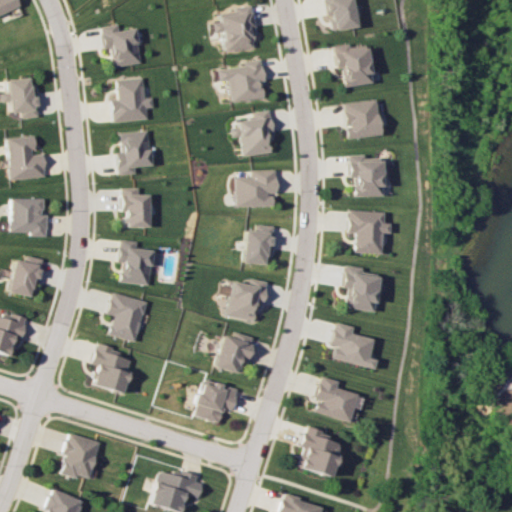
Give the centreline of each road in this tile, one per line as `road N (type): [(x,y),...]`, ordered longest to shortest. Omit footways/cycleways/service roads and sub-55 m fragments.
road 1 (residential): [(284,0),(307,207),(295,309),(240,511)]
road 2 (residential): [(0,501),(79,241),(63,37),(48,0)]
road 3 (residential): [(252,462),(0,380)]
